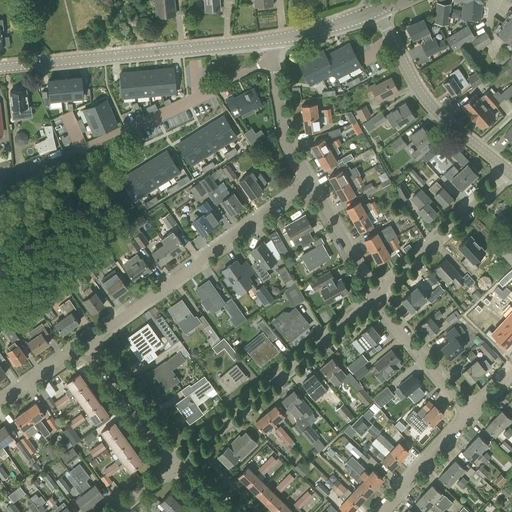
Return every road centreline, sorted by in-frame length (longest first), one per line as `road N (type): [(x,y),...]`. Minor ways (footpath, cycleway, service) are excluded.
road 1 (tertiary): [(0,68),(273,39)]
road 2 (residential): [(86,342),(301,180)]
road 3 (residential): [(174,464),(377,295)]
road 4 (residential): [(54,162),(275,57)]
road 5 (residential): [(509,172),(433,111),(375,10)]
road 6 (residential): [(377,295),(509,172)]
road 7 (residential): [(471,415),(377,295)]
road 8 (residential): [(174,464),(86,342)]
road 9 (residential): [(377,295),(314,188),(301,180)]
road 10 (residential): [(382,511),(471,415)]
road 11 (residential): [(301,180),(282,126),(275,57)]
